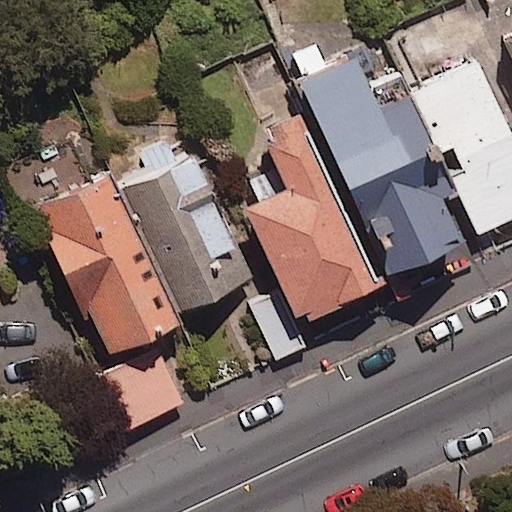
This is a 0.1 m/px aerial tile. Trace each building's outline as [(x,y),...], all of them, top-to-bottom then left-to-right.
[(458,185),(412,88),(382,103),(358,50),(304,76),(396,269),(467,236),(446,191),(458,185)] [(412,88),(458,185),(480,230),(511,214),(511,130),(477,57),(412,88)] [(253,275),(194,146),(177,154),(168,133),(137,148),(144,165),(117,178),(177,310),(253,275)] [(181,319),(177,310),(117,178),(114,170),(37,205),(105,354),(181,319)] [(333,203),(341,199),(328,170),(245,209),(294,312),(306,307),(310,314),(380,281),(348,214),(341,218),(333,203)] [(306,342),(281,288),(251,302),(275,356),(306,342)] [(183,400),(159,348),(99,376),(123,428),(183,400)]
